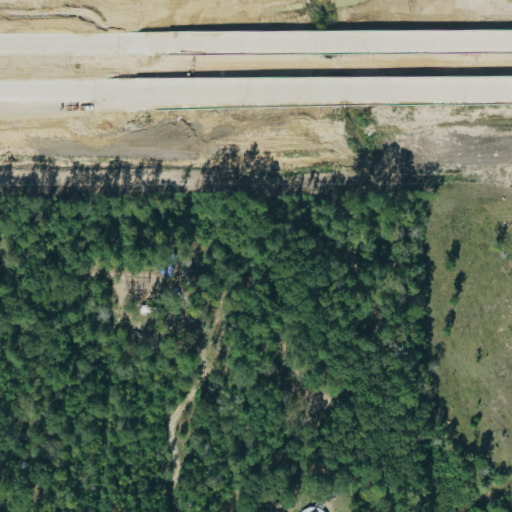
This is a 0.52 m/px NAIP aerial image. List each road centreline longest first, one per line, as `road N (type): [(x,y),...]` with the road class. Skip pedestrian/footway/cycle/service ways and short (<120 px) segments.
road 1 (motorway): [(123,92),(511,91)]
road 2 (motorway): [(511,43),(127,43)]
road 3 (motorway): [(0,109),(127,99)]
road 4 (motorway): [(127,43),(0,43)]
road 5 (motorway): [(0,92),(123,92)]
